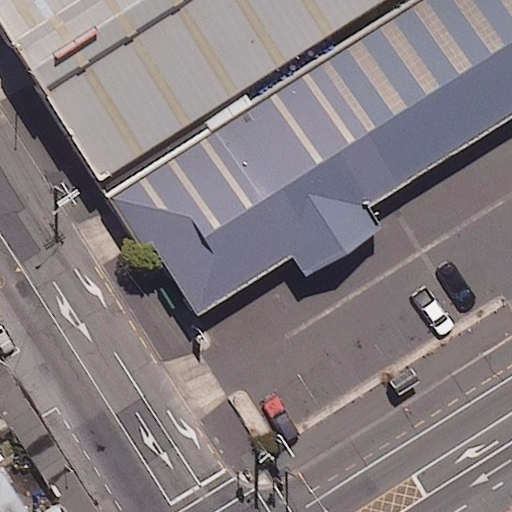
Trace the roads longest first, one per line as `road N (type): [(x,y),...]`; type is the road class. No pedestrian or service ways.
road 1 (tertiary): [(0,236),(174,511)]
road 2 (tertiary): [(511,411),(353,511)]
